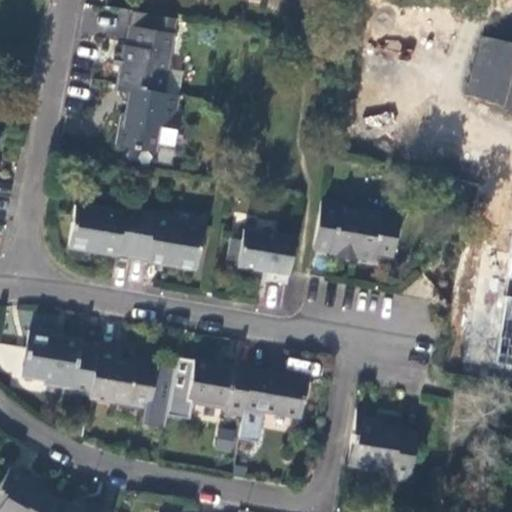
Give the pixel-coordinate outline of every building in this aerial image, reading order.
[(166,20),(131,14),(130,28),(164,34),(166,20)] [(168,76),(175,22),(166,20),(164,34),(130,28),(127,46),(124,46),(117,87),(165,95),(168,76)] [(511,46),(482,39),(467,95),(511,110),(511,46)] [(165,95),(182,99),(184,79),(168,76),(165,95)] [(179,115),(182,99),(165,95),(117,87),(116,92),(127,107),(134,108),(133,116),(130,116),(123,119),(118,149),(159,156),(161,146),(163,131),(181,133),(182,133),(185,116),(179,115)] [(179,150),(181,133),(163,131),(161,146),(179,150)] [(341,206),(323,202),(314,251),(330,253),(330,256),(347,259),(349,254),(355,256),(355,259),(376,263),(378,257),(394,261),(401,225),(382,220),(382,217),(340,209),(341,206)] [(70,246),(133,258),(141,213),(124,209),(123,214),(77,206),(70,246)] [(141,213),(133,258),(195,269),(203,229),(156,220),(157,216),(141,213)] [(288,288),(290,274),(295,243),(245,234),(243,244),(232,243),(227,268),(270,276),(269,285),(288,288)] [(511,260),(498,364),(511,366),(511,260)] [(89,396),(99,342),(83,339),(83,342),(53,338),(53,335),(30,331),(21,375),(45,379),(45,382),(72,387),(72,392),(89,396)] [(174,379),(156,376),(158,366),(121,360),(124,347),(99,342),(89,396),(89,398),(145,408),(142,424),(165,428),(167,419),(174,379)] [(0,351),(0,366),(21,369),(24,346),(1,344),(0,351)] [(167,419),(190,423),(193,406),(227,412),(225,421),(242,424),(251,373),(234,370),(234,372),(217,369),(217,367),(194,363),(194,364),(177,361),(175,369),(174,379),(167,419)] [(175,369),(158,366),(156,376),(174,379),(175,369)] [(242,424),(238,443),(255,446),(260,415),(296,420),(302,383),(273,378),(273,376),(252,372),(251,373),(242,424)] [(349,461),(426,477),(432,444),(402,437),(403,434),(378,430),(378,425),(364,424),(365,416),(358,414),(349,461)] [(214,450),(234,452),(236,426),(216,424),(214,450)] [(423,492),(426,477),(349,461),(348,469),(394,477),(393,486),(423,492)] [(245,472),(234,470),(232,480),(243,482),(245,472)] [(0,511),(51,511),(55,504),(41,498),(41,501),(31,497),(34,490),(0,475),(0,511)]
